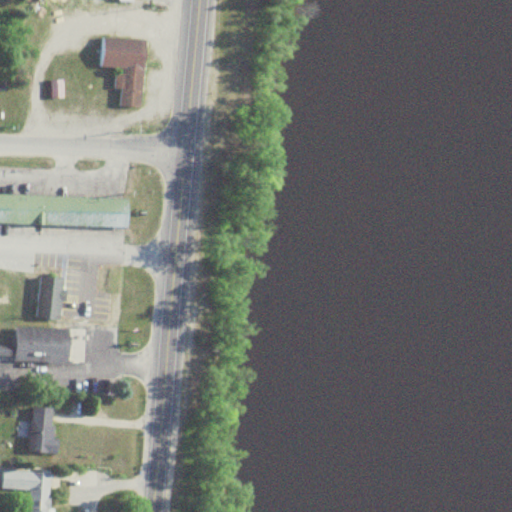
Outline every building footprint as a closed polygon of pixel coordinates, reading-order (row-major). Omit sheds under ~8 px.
[(98,66),(120,68),(117,105),(140,107),(144,41),(100,37),(98,66)] [(0,194),(0,223),(126,227),(127,198),(0,194)] [(34,317),(59,319),(62,277),(37,275),(34,317)] [(67,362),(67,328),(13,326),(13,346),(0,346),(0,358),(10,358),(10,361),(67,362)] [(49,427),(50,408),(29,407),(28,451),(53,452),(54,427),(49,427)] [(0,477),(0,489),(28,490),(27,511),(47,511),(49,472),(0,470),(0,477)]
